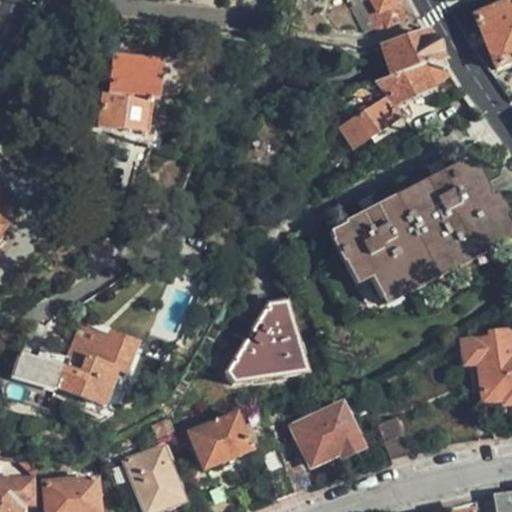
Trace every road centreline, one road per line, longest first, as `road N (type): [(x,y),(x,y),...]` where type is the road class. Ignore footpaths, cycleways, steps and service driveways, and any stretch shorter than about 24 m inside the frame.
road 1 (unknown): [(0,324),(45,309),(159,243),(316,216),(506,125)]
road 2 (residential): [(340,511),(401,489),(511,469)]
road 3 (tertiary): [(427,0),(511,132)]
road 4 (unknown): [(140,0),(173,11),(249,13),(266,0)]
